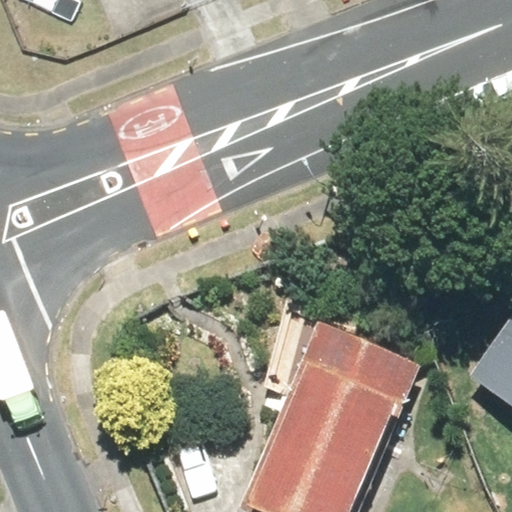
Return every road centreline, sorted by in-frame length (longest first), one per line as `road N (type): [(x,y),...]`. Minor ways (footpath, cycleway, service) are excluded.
road 1 (tertiary): [(0,224),(511,29)]
road 2 (primary): [(0,385),(52,511)]
